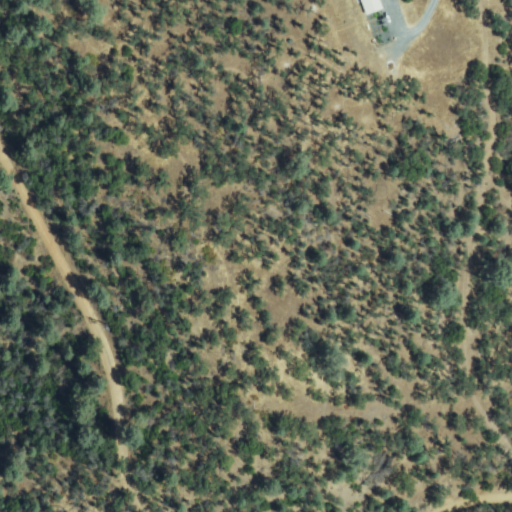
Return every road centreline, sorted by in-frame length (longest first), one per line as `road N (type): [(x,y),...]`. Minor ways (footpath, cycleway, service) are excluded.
road 1 (track): [(0,150),(109,350),(136,487),(150,511),(511,504)]
road 2 (track): [(480,0),(493,129),(469,347),(511,460)]
